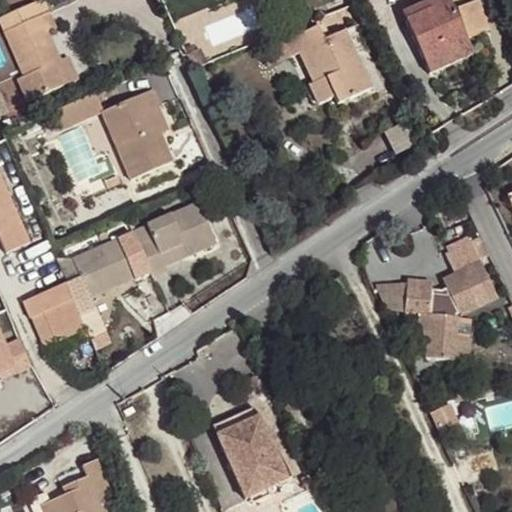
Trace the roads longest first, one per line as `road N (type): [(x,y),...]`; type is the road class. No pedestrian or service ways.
road 1 (residential): [(0,458),(459,161)]
road 2 (unknown): [(286,272),(158,0)]
road 3 (unknown): [(459,161),(382,0)]
road 4 (unknown): [(143,365),(208,511)]
road 5 (unknown): [(511,124),(474,0)]
road 6 (unclassified): [(511,277),(459,161)]
